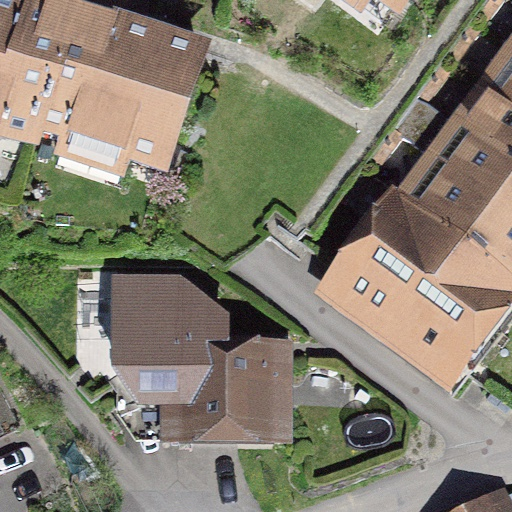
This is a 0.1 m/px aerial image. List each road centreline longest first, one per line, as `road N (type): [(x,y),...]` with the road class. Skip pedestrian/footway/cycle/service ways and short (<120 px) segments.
road 1 (unknown): [(486,471),(468,438),(270,284)]
road 2 (residential): [(511,463),(364,511)]
